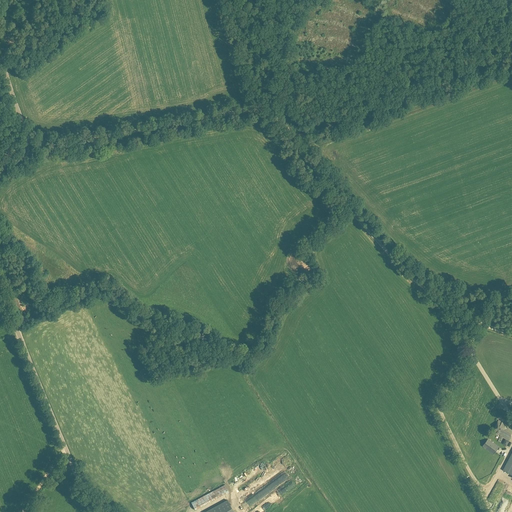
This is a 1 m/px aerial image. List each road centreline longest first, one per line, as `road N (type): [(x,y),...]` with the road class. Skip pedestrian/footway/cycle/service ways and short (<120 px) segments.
road 1 (track): [(485,325),(412,279),(291,129),(266,113)]
road 2 (unclassified): [(112,511),(70,462),(0,283)]
road 3 (track): [(266,113),(237,111),(42,146)]
road 4 (track): [(490,511),(439,410),(485,325)]
